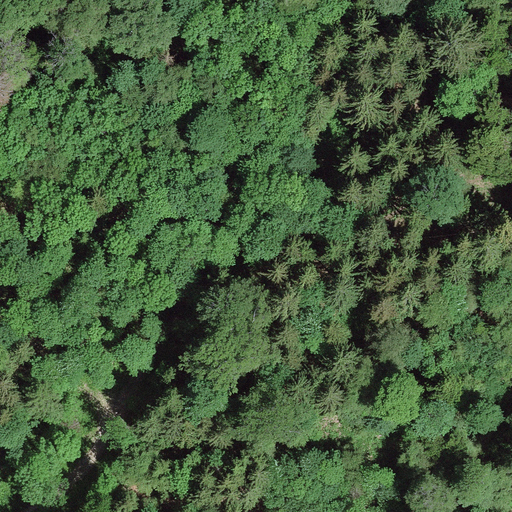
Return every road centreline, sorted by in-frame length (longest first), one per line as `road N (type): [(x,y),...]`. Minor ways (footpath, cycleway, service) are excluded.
road 1 (track): [(17,511),(136,389),(193,308),(281,168),(369,0)]
road 2 (track): [(193,308),(511,124)]
